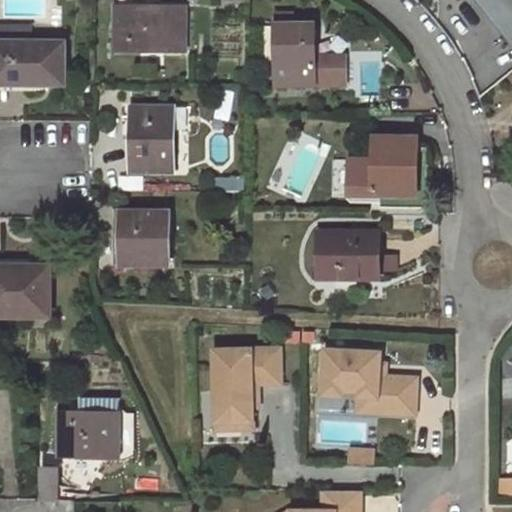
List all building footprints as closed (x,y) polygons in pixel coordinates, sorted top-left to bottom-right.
[(511,0),(484,0),(479,4),(511,45),(511,0)] [(185,7),(115,6),(114,49),(185,49),(185,7)] [(291,13),(275,13),(277,86),(344,85),(344,56),(315,55),(315,23),(291,22),(291,13)] [(31,26),(0,26),(0,41),(31,41),(31,26)] [(388,38),(374,30),(362,49),(377,58),(388,38)] [(0,82),(22,82),(22,85),(65,85),(65,42),(31,41),(0,41),(0,82)] [(0,91),(22,91),(22,85),(22,82),(0,82),(0,91)] [(175,107),(132,107),(132,171),(175,171),(175,107)] [(414,140),(375,140),(375,192),(444,193),(444,166),(414,165),(414,140)] [(339,160),(341,195),(352,195),(350,159),(339,160)] [(121,211),(121,229),(128,229),(127,264),(169,264),(170,212),(121,211)] [(318,230),(317,272),(338,272),(338,277),(378,278),(379,232),(318,230)] [(50,265),(0,265),(0,316),(50,317),(50,265)] [(283,382),(282,347),(216,348),(217,420),(236,420),(243,427),(254,427),(254,405),(254,382),(260,382),(283,382)] [(383,363),(383,352),(328,349),(325,393),(345,395),(345,390),(360,391),(360,396),(379,397),(378,412),(417,414),(419,378),(388,376),(382,376),(383,363)] [(379,397),(360,396),(359,411),(378,412),(379,397)] [(74,397),(74,413),(120,415),(119,456),(101,456),(101,462),(123,463),(133,456),(134,414),(126,414),(115,406),(115,398),(74,397)] [(120,415),(74,413),(59,413),(59,455),(101,456),(119,456),(120,415)] [(40,470),(40,502),(56,502),(55,469),(40,470)] [(511,480),(501,481),(501,493),(511,493),(511,480)] [(362,511),(363,490),(325,489),(325,510),(292,509),(287,511),(362,511)] [(366,511),(397,511),(397,495),(367,494),(366,511)]
